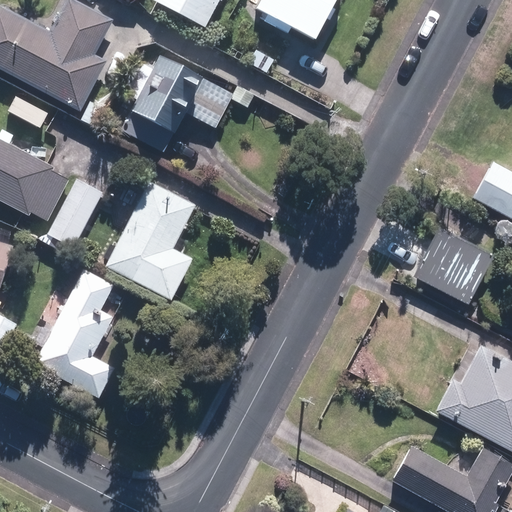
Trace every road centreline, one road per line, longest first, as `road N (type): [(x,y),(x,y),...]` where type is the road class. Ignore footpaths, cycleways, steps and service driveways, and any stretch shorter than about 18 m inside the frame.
road 1 (residential): [(192,511),(464,0)]
road 2 (residential): [(0,439),(138,511)]
